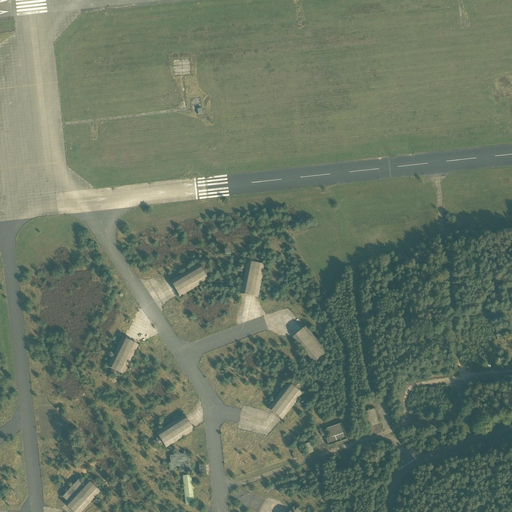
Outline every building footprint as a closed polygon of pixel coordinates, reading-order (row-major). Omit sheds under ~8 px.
[(239,293),(258,297),(263,266),(257,265),(258,260),(252,259),(251,264),(245,263),(239,293)] [(179,295),(180,298),(207,281),(204,275),(207,273),(204,267),(200,270),(198,265),(170,282),(179,295)] [(292,336),(313,361),(317,358),(319,361),(324,357),(322,354),(325,351),(304,326),(292,336)] [(496,336),(496,341),(499,341),(499,336),(510,335),(510,331),(507,331),(507,327),(497,328),(497,335),(496,336)] [(110,373),(116,376),(118,372),(123,375),(137,345),(122,338),(107,367),(112,369),(110,373)] [(266,410),(281,422),(302,395),(298,391),(300,389),(293,384),(291,387),(286,383),(266,410)] [(364,412),(369,427),(379,424),(374,409),(364,412)] [(162,444),(165,448),(192,431),(183,416),(156,433),(158,437),(156,439),(160,446),(162,444)] [(326,439),(328,445),(336,442),(336,445),(349,440),(348,436),(345,437),(341,423),(326,428),(330,438),(326,439)] [(310,443),(304,444),(306,454),(312,453),(310,443)] [(180,470),(180,474),(192,473),(191,464),(189,464),(188,454),(178,455),(178,453),(175,453),(175,455),(169,456),(169,463),(167,463),(168,471),(180,470)] [(181,476),(184,505),(194,503),(190,475),(181,476)] [(64,504),(72,511),(79,511),(99,492),(95,488),(97,486),(92,481),(90,483),(87,480),(83,485),(77,479),(61,496),(67,502),(64,504)]
